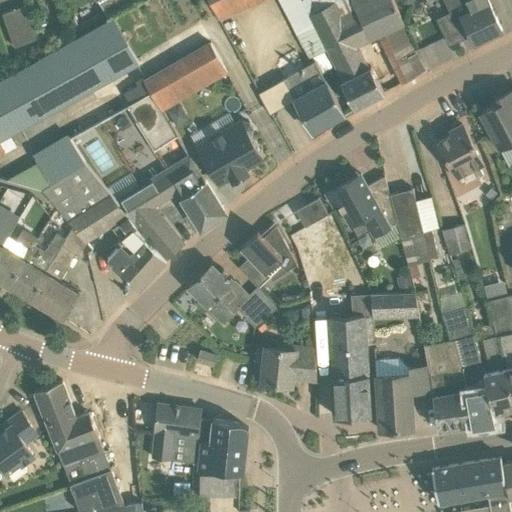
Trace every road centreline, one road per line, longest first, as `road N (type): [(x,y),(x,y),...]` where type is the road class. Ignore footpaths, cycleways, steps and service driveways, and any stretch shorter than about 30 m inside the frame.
road 1 (residential): [(106,370),(132,318),(289,178),(418,96),(511,53)]
road 2 (tertiary): [(293,477),(283,433),(256,409),(106,370)]
road 3 (tertiary): [(293,477),(511,436)]
